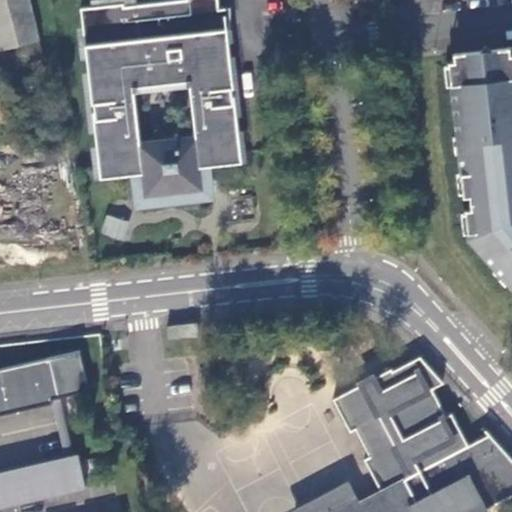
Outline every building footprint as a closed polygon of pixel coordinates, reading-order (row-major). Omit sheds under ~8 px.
[(0,0),(0,48),(40,38),(30,0),(0,0)] [(128,17),(86,22),(108,185),(117,192),(149,188),(153,208),(211,201),(210,180),(243,176),(248,165),(232,42),(224,43),(223,33),(226,33),(222,6),(192,9),(193,12),(130,19),(128,17)] [(40,38),(0,48),(0,53),(4,68),(44,58),(40,38)] [(511,49),(454,57),(456,68),(452,69),(450,65),(449,65),(446,69),(447,88),(451,88),(457,138),(455,138),(457,155),(460,155),(462,175),(458,177),(460,194),(462,194),(464,198),(466,197),(466,194),(469,195),(471,196),(474,213),(470,214),(466,210),(465,211),(466,214),(464,215),(466,234),(470,235),(470,240),(497,271),(495,273),(505,284),(510,283),(511,286),(511,49)] [(254,199),(227,202),(230,225),(257,222),(254,199)] [(124,238),(127,219),(105,215),(101,235),(124,238)] [(201,338),(200,326),(169,329),(171,342),(201,338)] [(0,416),(53,404),(52,401),(53,400),(60,399),(90,392),(80,351),(0,369),(0,416)] [(476,511),(476,510),(511,492),(511,455),(489,431),(470,441),(453,410),(448,412),(434,385),(444,379),(421,353),(394,366),(393,365),(336,396),(352,429),(359,427),(372,453),(367,455),(384,486),(361,498),(353,486),(304,511),(476,511)] [(60,399),(53,400),(68,464),(74,463),(60,399)] [(0,480),(0,509),(87,489),(80,462),(74,463),(68,464),(0,480)]
